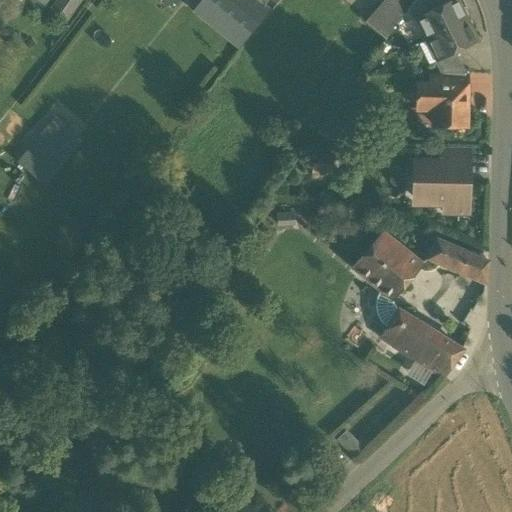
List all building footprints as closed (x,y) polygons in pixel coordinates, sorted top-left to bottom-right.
[(23,0),(22,3),(39,15),(49,0),(23,0)] [(82,1),(81,0),(55,0),(50,8),(68,21),(82,1)] [(177,0),(160,0),(171,8),(178,0),(177,0)] [(254,0),(204,0),(203,1),(247,36),(267,11),(262,6),(254,0)] [(385,0),(366,23),(385,39),(396,24),(406,11),(413,0),(385,0)] [(413,0),(406,11),(411,21),(416,19),(416,18),(434,9),(429,0),(413,0)] [(437,61),(438,62),(455,53),(476,43),(469,30),(467,30),(464,23),(465,22),(465,21),(464,20),(462,21),(459,13),(461,12),(454,0),(452,0),(434,9),(416,18),(416,19),(427,40),(437,61)] [(247,36),(203,1),(193,14),(236,49),(247,36)] [(428,65),(433,63),(437,61),(427,40),(418,44),(428,65)] [(433,63),(439,74),(430,74),(430,86),(466,86),(466,74),(455,53),(438,62),(437,61),(433,63)] [(433,126),(465,126),(465,108),(463,108),(464,92),(466,92),(466,86),(430,86),(417,85),(417,92),(413,94),(413,100),(417,103),(417,109),(433,110),(433,126)] [(56,118),(50,125),(63,136),(69,129),(56,118)] [(68,141),(63,136),(50,125),(24,155),(42,171),(68,141)] [(83,141),(69,129),(63,136),(68,141),(42,171),(24,155),(17,164),(44,187),(83,141)] [(464,167),(469,167),(469,148),(446,148),(446,166),(464,166),(464,167)] [(314,172),(325,173),(326,157),(315,156),(315,160),(307,159),(306,167),(314,168),(314,172)] [(445,214),(463,215),(464,167),(464,166),(446,166),(418,165),(417,202),(445,202),(445,214)] [(278,215),(278,226),(294,225),(294,214),(278,215)] [(351,268),(380,291),(391,300),(421,265),(415,260),(382,233),(351,268)] [(436,241),(431,253),(428,259),(484,282),(485,262),(481,260),(482,256),(471,251),(469,255),(436,241)] [(421,265),(428,259),(431,253),(427,251),(415,260),(421,265)] [(380,322),(386,328),(397,311),(391,300),(380,291),(376,299),(375,307),(376,315),(380,322)] [(461,351),(397,311),(386,328),(380,339),(414,360),(431,371),(443,378),(461,351)] [(338,440),(354,457),(362,450),(345,432),(338,440)]
